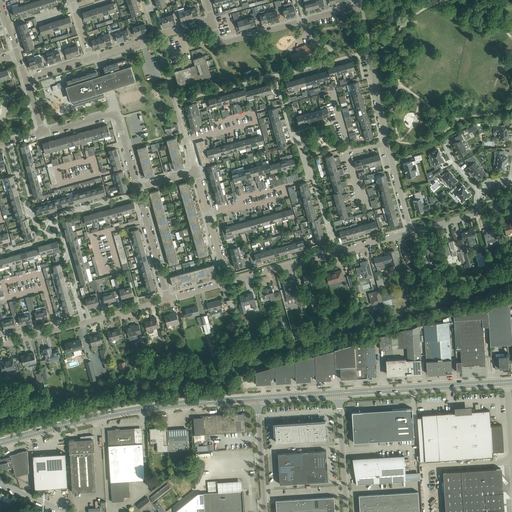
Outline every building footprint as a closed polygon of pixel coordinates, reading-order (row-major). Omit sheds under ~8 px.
[(45,7),(43,0),(39,0),(37,1),(39,9),(45,7)] [(285,8),(282,8),(279,0),(277,1),(280,13),(283,12),(284,17),(290,16),(287,4),(284,5),(285,8)] [(287,3),(287,4),(290,16),(296,14),(293,4),(296,3),(294,0),(291,0),(292,2),(287,3)] [(309,0),(310,2),(312,7),(312,8),(315,8),(315,9),(318,8),(318,7),(316,0),(309,0)] [(39,9),(37,1),(31,3),(33,11),(39,9)] [(139,7),(137,1),(128,4),(130,10),(137,8),(139,7)] [(274,2),(276,9),(270,10),(273,20),(279,19),(278,14),(280,13),(277,1),(274,2)] [(306,10),(309,9),(309,10),(312,9),(312,8),(312,7),(310,2),(304,4),(306,10)] [(33,11),(31,3),(25,5),(27,13),(33,11)] [(116,11),(113,3),(107,5),(109,13),(116,11)] [(193,5),(189,6),(190,9),(193,18),(199,16),(197,11),(199,10),(197,3),(193,5)] [(21,6),(19,6),(21,15),(27,13),(25,5),(21,6)] [(109,13),(107,5),(101,7),(103,15),(109,13)] [(21,15),(19,6),(13,8),(15,17),(21,15)] [(261,22),(262,22),(262,23),(268,22),(265,12),(265,11),(259,13),(258,6),(255,7),(256,14),(259,13),(261,21),(261,22)] [(103,15),(101,7),(95,9),(97,17),(103,15)] [(139,7),(137,8),(130,10),(132,16),(141,13),(139,7)] [(252,8),(253,13),(250,13),(251,17),(248,18),(251,27),(256,25),(256,24),(257,24),(256,23),(254,14),(256,14),(255,7),(252,8)] [(97,17),(95,9),(89,10),(91,19),(97,17)] [(179,13),(177,9),(175,10),(175,12),(177,18),(180,17),(181,21),(187,19),(185,11),(179,13)] [(193,18),(190,9),(185,11),(187,19),(193,18)] [(89,10),(83,12),(85,21),(91,19),(89,10)] [(273,20),(270,10),(265,12),(268,22),(273,20)] [(172,13),(173,15),(167,16),(170,25),(176,23),(174,19),(177,18),(175,12),(172,13)] [(236,26),(238,25),(240,30),(245,28),(243,19),(239,20),(238,17),(239,17),(238,12),(237,12),(232,13),(236,26)] [(164,27),(170,25),(167,16),(161,18),(162,22),(164,27)] [(72,24),(70,17),(64,18),(66,27),(70,26),(72,32),(70,33),(71,36),(77,34),(74,23),(72,24)] [(66,27),(64,18),(58,20),(60,29),(66,27)] [(60,29),(58,20),(52,22),(54,31),(60,29)] [(54,31),(52,22),(46,24),(48,33),(54,31)] [(20,32),(28,29),(26,23),(18,26),(20,32)] [(46,24),(39,26),(42,34),(48,33),(46,24)] [(144,24),(140,25),(139,25),(141,34),(147,32),(144,24)] [(133,27),(132,26),(129,27),(131,32),(131,33),(134,32),(135,36),(141,34),(139,25),(133,27)] [(124,30),(121,31),(123,39),(124,40),(130,38),(129,37),(132,36),(131,33),(131,32),(129,27),(126,28),(127,29),(124,30)] [(123,39),(121,31),(118,32),(117,29),(116,28),(111,30),(112,32),(113,38),(114,40),(117,39),(118,42),(124,40),(123,39)] [(30,35),(28,29),(20,32),(22,38),(30,35)] [(113,38),(111,30),(108,31),(109,35),(103,37),(106,45),(112,43),(111,39),(113,38)] [(32,41),(30,35),(22,38),(24,44),(32,41)] [(106,45),(103,37),(97,39),(100,47),(106,45)] [(82,47),(79,38),(75,39),(77,45),(71,47),(74,56),(80,54),(78,48),(82,47)] [(97,39),(96,39),(92,40),(94,49),(100,47),(97,39)] [(24,44),(26,50),(34,47),(32,41),(24,44)] [(312,42),(295,49),(297,52),(290,55),(294,63),(317,54),(312,42)] [(58,50),(59,51),(53,53),(56,61),(62,59),(60,55),(63,55),(61,49),(60,46),(58,47),(58,50)] [(71,47),(65,49),(64,48),(61,49),(63,55),(66,54),(67,58),(74,56),(71,47)] [(53,53),(47,55),(46,54),(43,54),(46,62),(49,61),(49,63),(56,61),(53,53)] [(40,55),(41,57),(35,59),(38,67),(44,65),(43,63),(46,62),(43,54),(40,55)] [(197,73),(200,80),(211,76),(209,71),(211,70),(209,70),(204,55),(193,59),(195,66),(197,73)] [(35,59),(33,59),(29,61),(31,69),(38,67),(35,59)] [(172,66),(179,88),(189,85),(188,81),(199,77),(197,73),(195,66),(193,59),(172,66)] [(129,67),(126,60),(103,67),(106,75),(103,76),(103,75),(100,76),(100,77),(99,77),(97,71),(96,70),(91,71),(91,73),(86,74),(86,73),(85,73),(86,73),(77,76),(77,77),(72,79),(71,77),(71,78),(66,79),(67,81),(69,89),(75,87),(75,89),(71,90),(72,95),(77,93),(77,95),(72,97),(74,105),(105,96),(103,90),(108,88),(108,90),(111,89),(111,88),(113,87),(135,80),(135,81),(136,81),(131,65),(130,65),(131,67),(129,67)] [(354,69),(352,62),(346,63),(349,71),(354,69)] [(349,71),(346,63),(340,65),(342,73),(349,71)] [(342,73),(340,65),(334,67),(336,74),(342,73)] [(334,67),(328,68),(328,70),(330,76),(336,74),(334,67)] [(11,77),(7,69),(1,71),(5,79),(11,77)] [(330,76),(328,70),(322,72),(325,80),(331,78),(330,76)] [(325,80),(322,72),(316,74),(319,81),(325,80)] [(319,81),(316,74),(310,75),(313,83),(319,81)] [(313,83),(310,75),(304,77),(306,85),(313,83)] [(306,85),(304,77),(298,79),(300,86),(306,85)] [(300,86),(298,79),(292,80),(294,88),(300,86)] [(294,88),(292,80),(286,82),(289,93),(295,91),(294,88)] [(358,82),(357,82),(350,84),(352,90),(360,88),(358,82)] [(272,92),(270,84),(264,86),(266,94),(272,92)] [(266,94),(264,86),(258,88),(260,96),(266,94)] [(260,96),(258,88),(251,90),(254,97),(260,96)] [(361,94),(360,88),(352,90),(353,96),(361,94)] [(246,91),(245,89),(239,91),(241,99),(247,97),(246,93),(245,91),(246,91)] [(245,91),(246,93),(247,97),(247,99),(254,97),(251,90),(246,91),(245,91)] [(241,99),(239,91),(233,93),(235,100),(241,99)] [(235,100),(233,93),(227,94),(229,102),(235,100)] [(229,102),(227,94),(221,96),(223,104),(229,102)] [(361,94),(353,96),(351,97),(352,103),(355,102),(363,100),(361,94)] [(223,104),(221,96),(214,98),(217,105),(223,104)] [(217,105),(214,98),(208,99),(210,104),(210,107),(217,105)] [(365,106),(363,100),(355,102),(357,108),(365,106)] [(187,112),(195,110),(193,104),(185,106),(187,112)] [(320,107),(321,110),(323,117),(329,116),(326,105),(320,107)] [(366,112),(365,106),(357,108),(358,114),(366,112)] [(266,112),(267,116),(267,117),(270,116),(278,114),(276,108),(268,110),(269,111),(266,112)] [(196,116),(195,110),(187,112),(189,118),(196,116)] [(323,117),(321,110),(315,111),(317,119),(323,117)] [(317,119),(315,111),(309,113),(311,121),(317,119)] [(368,118),(366,112),(358,114),(360,120),(368,118)] [(311,121),(309,113),(303,115),(305,122),(311,121)] [(280,120),(278,114),(270,116),(272,122),(280,120)] [(305,122),(303,115),(296,116),(299,124),(305,122)] [(198,122),(196,116),(189,118),(190,124),(198,122)] [(360,120),(357,121),(359,127),(370,124),(368,118),(360,120)] [(281,126),(280,120),(272,122),(274,128),(281,126)] [(190,124),(192,130),(200,128),(198,122),(190,124)] [(172,123),(168,124),(166,126),(165,127),(167,135),(175,132),(178,127),(177,123),(174,124),(172,123)] [(370,124),(359,127),(360,133),(363,132),(371,130),(370,124)] [(477,124),(467,129),(469,133),(478,128),(477,126),(477,124)] [(508,131),(508,129),(507,124),(498,125),(498,127),(494,127),(494,132),(499,131),(499,140),(504,140),(504,139),(505,139),(508,139),(508,134),(508,133),(508,131)] [(109,130),(107,125),(101,127),(104,137),(106,137),(105,136),(110,135),(110,137),(115,136),(113,129),(109,130)] [(283,132),(281,126),(274,128),(275,135),(283,132)] [(104,137),(101,127),(96,128),(98,139),(104,137)] [(98,139),(96,128),(90,130),(93,140),(98,139)] [(90,130),(84,132),(87,142),(93,140),(90,130)] [(363,132),(364,134),(365,139),(373,137),(371,130),(363,132)] [(251,132),(252,137),(249,138),(251,146),(257,145),(254,131),(251,132)] [(258,136),(257,131),(254,131),(257,145),(264,143),(261,135),(258,136)] [(87,142),(84,132),(78,133),(81,144),(87,142)] [(285,138),(283,132),(275,135),(277,141),(284,139),(285,138)] [(81,144),(78,133),(72,135),(75,145),(81,144)] [(246,139),(245,134),(242,135),(245,148),(251,146),(249,138),(246,139)] [(459,157),(467,153),(462,142),(464,141),(461,134),(455,137),(457,142),(453,144),(459,157)] [(75,145),(72,135),(66,137),(69,147),(75,145)] [(239,136),(240,141),(237,142),(239,150),(245,148),(242,135),(239,136)] [(69,147),(66,137),(60,138),(63,149),(69,147)] [(234,142),(232,137),(230,138),(233,151),(239,150),(237,142),(234,142)] [(63,149),(60,138),(54,140),(57,150),(63,149)] [(168,148),(170,155),(180,152),(179,149),(180,149),(178,141),(177,141),(176,138),(166,140),(168,148)] [(227,139),(228,144),(225,145),(227,153),(233,151),(230,138),(227,139)] [(285,138),(284,139),(277,141),(279,147),(286,145),(285,138)] [(57,150),(54,140),(48,141),(51,152),(57,150)] [(211,164),(209,158),(208,156),(206,148),(205,145),(204,140),(195,142),(202,167),(211,164)] [(51,152),(48,141),(42,143),(45,154),(51,152)] [(215,142),(216,147),(213,148),(215,156),(221,155),(217,141),(215,142)] [(222,146),(220,141),(217,141),(221,155),(227,153),(225,145),(222,146)] [(157,150),(156,148),(159,147),(158,143),(151,145),(152,151),(157,150)] [(30,151),(28,144),(20,146),(22,153),(30,151)] [(206,148),(208,156),(209,158),(215,156),(213,148),(210,149),(208,144),(205,145),(206,148)] [(140,160),(141,163),(150,160),(146,146),(137,149),(138,152),(137,152),(139,160),(140,160)] [(115,149),(114,149),(109,151),(110,157),(118,155),(116,148),(115,149)] [(431,172),(426,174),(428,179),(433,176),(435,175),(443,171),(440,166),(440,167),(439,164),(444,161),(443,161),(444,160),(440,153),(439,153),(438,150),(434,151),(431,152),(432,153),(430,154),(436,165),(437,168),(435,169),(431,172)] [(32,157),(30,151),(22,153),(24,159),(32,157)] [(504,151),(494,151),(494,156),(498,157),(495,169),(499,170),(501,170),(504,171),(505,165),(506,165),(506,162),(507,157),(504,156),(504,151)] [(180,152),(170,155),(173,162),(173,165),(175,170),(184,167),(183,163),(184,163),(182,156),(181,156),(180,152)] [(242,159),(243,162),(255,159),(253,152),(247,154),(248,157),(242,159)] [(292,154),(289,155),(286,155),(287,160),(289,168),(295,166),(293,158),(292,154)] [(334,158),(333,154),(325,157),(327,163),(340,159),(339,156),(334,158)] [(381,162),(379,154),(373,156),(375,164),(381,162)] [(120,161),(118,155),(110,157),(112,163),(120,161)] [(375,164),(373,156),(367,158),(369,165),(375,164)] [(34,163),(32,157),(24,159),(26,165),(34,163)] [(369,165),(367,158),(361,159),(363,167),(369,165)] [(54,159),(51,160),(52,164),(47,165),(48,167),(53,166),(56,165),(54,159)] [(341,162),(340,159),(327,163),(329,169),(336,167),(335,163),(341,162)] [(361,159),(354,161),(357,169),(363,167),(361,159)] [(150,160),(141,163),(142,167),(141,167),(143,174),(144,174),(145,178),(146,178),(154,175),(150,160)] [(289,168),(287,160),(281,162),(283,169),(289,168)] [(112,163),(112,165),(114,169),(122,167),(120,161),(112,163)] [(405,172),(407,178),(416,176),(415,175),(414,171),(417,171),(415,165),(414,161),(412,161),(403,164),(404,169),(404,170),(405,170),(405,172)] [(471,169),(470,170),(471,172),(471,171),(477,179),(479,177),(480,178),(483,175),(482,174),(485,172),(482,169),(481,170),(477,165),(478,165),(475,161),(468,167),(471,169)] [(283,169),(281,162),(275,163),(277,171),(283,169)] [(35,169),(34,163),(26,165),(27,171),(35,169)] [(268,163),(262,165),(264,172),(270,171),(269,165),(268,163)] [(269,165),(270,171),(271,173),(277,171),(275,163),(269,165)] [(209,173),(217,171),(215,164),(207,167),(209,173)] [(264,172),(262,165),(256,166),(258,174),(264,172)] [(258,174),(256,166),(250,168),(252,176),(255,175),(256,176),(255,178),(256,182),(258,182),(258,183),(260,182),(258,174)] [(337,170),(336,167),(329,169),(330,175),(343,171),(342,168),(337,170)] [(38,168),(35,169),(27,171),(29,177),(37,175),(40,174),(38,168)] [(252,176),(250,168),(244,170),(246,178),(252,176)] [(238,171),(237,169),(231,171),(234,181),(240,179),(238,171)] [(246,178),(244,170),(238,171),(240,179),(246,178)] [(124,177),(123,171),(115,173),(116,179),(116,180),(124,177)] [(218,177),(217,171),(209,173),(210,179),(218,177)] [(344,174),(343,171),(330,175),(332,181),(340,179),(339,176),(344,174)] [(445,173),(440,177),(449,188),(457,180),(449,171),(446,174),(445,173)] [(386,181),(385,174),(377,177),(378,183),(386,181)] [(13,175),(12,176),(9,177),(5,178),(7,184),(15,182),(13,175)] [(39,181),(37,175),(29,177),(31,184),(39,181)] [(433,176),(428,179),(429,185),(429,184),(431,183),(430,182),(433,179),(434,180),(436,178),(435,175),(433,176)] [(124,177),(116,180),(116,179),(114,180),(115,186),(118,186),(126,184),(124,177)] [(220,183),(218,177),(210,179),(212,185),(220,183)] [(341,182),(340,179),(332,181),(334,187),(347,183),(346,181),(341,182)] [(41,188),(39,181),(31,184),(32,190),(41,188)] [(388,187),(386,181),(378,183),(380,189),(388,187)] [(16,188),(15,182),(7,184),(8,190),(16,188)] [(183,199),(192,197),(191,193),(192,193),(190,185),(189,186),(188,182),(176,185),(177,189),(178,189),(180,196),(182,196),(183,199)] [(308,188),(306,182),(298,184),(300,190),(308,188)] [(222,189),(220,183),(212,185),(214,191),(222,189)] [(347,186),(347,183),(334,187),(335,193),(340,192),(341,192),(343,191),(342,188),(347,186)] [(114,187),(109,188),(109,191),(115,190),(119,189),(120,192),(128,190),(126,184),(118,186),(115,186),(114,187)] [(462,202),(470,194),(463,185),(458,189),(455,186),(448,192),(454,198),(456,196),(462,202)] [(106,194),(104,187),(97,189),(99,196),(106,194)] [(388,187),(380,189),(377,190),(379,196),(382,195),(390,193),(388,187)] [(18,194),(16,188),(8,190),(10,197),(18,194)] [(41,188),(32,190),(34,196),(42,194),(41,188)] [(310,194),(308,188),(300,190),(302,196),(310,194)] [(99,196),(97,189),(91,191),(93,198),(99,196)] [(223,195),(222,189),(214,191),(216,197),(223,195)] [(152,204),(153,207),(163,205),(159,190),(149,193),(150,196),(149,197),(152,204)] [(93,198),(91,191),(85,192),(87,200),(93,198)] [(414,206),(415,205),(415,207),(415,208),(416,212),(430,209),(429,204),(422,206),(419,195),(420,195),(419,191),(413,193),(414,193),(416,200),(413,201),(414,206)] [(341,192),(340,192),(335,193),(333,193),(335,200),(348,196),(347,193),(342,195),(341,192)] [(73,196),(72,193),(66,194),(66,197),(68,205),(75,203),(73,196)] [(391,199),(390,193),(382,195),(383,201),(391,199)] [(20,200),(18,194),(10,197),(12,203),(20,200)] [(81,201),(79,194),(73,196),(75,203),(81,201)] [(310,194),(302,196),(299,197),(301,203),(304,203),(311,200),(310,194)] [(216,197),(217,203),(225,201),(223,195),(216,197)] [(349,199),(348,196),(335,200),(337,206),(344,204),(345,204),(344,200),(349,199)] [(68,205),(66,197),(60,199),(62,205),(62,206),(68,205)] [(193,200),(192,197),(183,199),(187,214),(196,211),(195,207),(196,207),(194,200),(193,200)] [(62,206),(62,205),(60,199),(54,201),(56,208),(62,206)] [(393,205),(391,199),(383,201),(385,207),(393,205)] [(22,207),(20,200),(12,203),(13,209),(22,207)] [(313,206),(311,200),(304,203),(305,209),(313,206)] [(54,201),(54,202),(48,204),(51,212),(57,210),(56,208),(54,201)] [(136,210),(133,202),(127,204),(129,212),(136,210)] [(287,204),(289,209),(286,210),(288,218),(294,216),(292,208),(290,203),(287,204)] [(51,212),(48,204),(42,206),(44,214),(51,212)] [(129,212),(127,204),(121,206),(123,214),(129,212)] [(345,204),(344,204),(337,206),(338,212),(351,208),(351,205),(345,207),(345,204)] [(163,205),(153,207),(154,211),(153,211),(155,216),(156,218),(157,222),(167,219),(163,205)] [(395,211),(393,205),(385,207),(387,213),(395,211)] [(42,206),(41,206),(36,207),(38,215),(44,214),(42,206)] [(123,214),(121,206),(115,207),(117,215),(123,214)] [(282,211),(281,206),(278,207),(282,220),(288,218),(286,210),(282,211)] [(313,206),(305,209),(303,209),(304,215),(307,215),(314,213),(315,213),(315,212),(316,212),(315,209),(314,209),(313,206)] [(23,213),(22,207),(13,209),(15,215),(22,213),(23,213)] [(117,215),(115,207),(108,209),(111,217),(117,215)] [(275,207),(277,213),(274,213),(276,221),(282,220),(278,207),(275,207)] [(340,218),(348,216),(347,213),(352,211),(351,208),(338,212),(340,218)] [(111,217),(108,209),(102,211),(105,219),(111,217)] [(270,214),(269,209),(266,210),(270,223),(276,221),(274,213),(270,214)] [(263,211),(265,216),(261,217),(264,225),(270,223),(266,210),(263,211)] [(105,219),(102,211),(96,213),(98,221),(105,219)] [(197,215),(196,211),(187,214),(191,228),(200,225),(199,222),(200,222),(198,214),(197,215)] [(395,211),(387,213),(384,214),(385,220),(388,219),(396,217),(395,211)] [(258,218),(257,212),(254,213),(257,226),(264,225),(261,217),(258,218)] [(23,213),(22,213),(15,215),(17,222),(19,221),(25,219),(23,213)] [(98,221),(96,213),(90,214),(92,222),(93,226),(96,225),(95,221),(98,221)] [(251,214),(252,219),(249,220),(251,228),(257,226),(254,213),(251,214)] [(315,213),(314,213),(307,215),(309,221),(311,220),(316,218),(315,213)] [(90,214),(84,216),(86,224),(92,222),(90,214)] [(246,221),(245,216),(242,217),(245,230),(251,228),(249,220),(246,221)] [(239,217),(240,223),(237,224),(239,231),(245,230),(242,217),(239,217)] [(396,217),(388,219),(390,225),(398,223),(396,217)] [(29,225),(27,218),(25,219),(19,221),(21,227),(29,225)] [(160,233),(161,236),(171,234),(169,226),(172,225),(170,218),(167,219),(157,222),(158,225),(157,225),(160,233)] [(317,218),(316,218),(311,220),(312,226),(320,224),(318,218),(317,218)] [(72,226),(71,224),(70,219),(62,221),(64,228),(72,226)] [(234,224),(232,219),(230,220),(233,233),(239,231),(237,224),(234,224)] [(484,224),(481,224),(482,229),(495,226),(494,221),(489,222),(488,219),(483,221),(484,224)] [(228,226),(225,227),(227,235),(233,233),(230,220),(227,221),(228,226)] [(378,229),(376,221),(370,223),(372,231),(378,229)] [(511,222),(508,224),(508,223),(503,224),(506,232),(511,231),(511,232),(511,231),(511,222)] [(372,231),(370,223),(364,224),(366,232),(372,231)] [(322,230),(320,224),(312,226),(314,232),(322,230)] [(366,232),(364,224),(358,226),(360,234),(366,232)] [(30,231),(29,225),(21,227),(22,233),(30,231)] [(194,242),(195,243),(204,240),(203,236),(204,236),(202,229),(201,229),(200,225),(191,228),(194,242)] [(73,232),(72,226),(64,228),(65,234),(73,232)] [(133,226),(127,228),(128,232),(131,231),(133,237),(141,235),(139,228),(134,230),(133,226)] [(360,234),(358,226),(352,228),(354,236),(360,234)] [(354,236),(352,228),(345,229),(348,237),(354,236)] [(460,249),(461,252),(462,251),(467,250),(466,246),(467,246),(467,247),(473,245),(472,244),(478,242),(477,239),(475,232),(473,228),(469,229),(470,231),(461,233),(462,238),(457,240),(460,249)] [(487,233),(484,234),(485,238),(486,243),(497,240),(497,238),(496,233),(494,234),(493,228),(492,229),(493,229),(486,231),(486,230),(487,233)] [(348,237),(345,229),(339,231),(341,239),(348,237)] [(323,236),(322,230),(314,232),(316,238),(323,236)] [(22,233),(23,235),(24,240),(32,237),(30,231),(22,233)] [(73,232),(65,234),(67,240),(69,240),(75,238),(73,232)] [(10,241),(8,233),(1,234),(3,242),(10,241)] [(171,234),(161,236),(162,240),(162,243),(163,245),(164,247),(165,251),(175,248),(171,234)] [(142,241),(141,235),(133,237),(134,244),(142,241)] [(316,238),(316,240),(317,245),(325,242),(323,236),(316,238)] [(77,238),(75,238),(69,240),(71,246),(79,244),(77,238)] [(204,240),(195,243),(199,257),(208,254),(207,251),(208,250),(206,243),(205,243),(204,240)] [(305,248),(303,240),(297,242),(299,250),(305,248)] [(453,240),(448,242),(449,245),(442,247),(443,252),(445,256),(452,254),(452,256),(457,254),(454,245),(453,240)] [(60,252),(57,241),(51,243),(54,253),(60,252)] [(144,247),(142,241),(134,244),(136,250),(144,247)] [(284,243),(285,245),(287,253),(293,251),(291,243),(290,244),(290,241),(284,243)] [(299,250),(297,242),(291,243),(293,251),(299,250)] [(54,253),(51,243),(45,245),(47,253),(48,255),(54,253)] [(80,250),(79,244),(71,246),(73,252),(80,250)] [(45,245),(38,246),(39,248),(41,254),(47,253),(45,245)] [(285,245),(279,247),(281,255),(287,253),(285,245)] [(429,253),(423,255),(423,254),(425,259),(426,263),(438,259),(435,251),(433,246),(427,248),(429,253)] [(146,254),(144,247),(136,250),(138,256),(146,254)] [(239,253),(238,247),(230,249),(232,255),(239,253)] [(281,255),(279,247),(273,248),(274,254),(275,256),(281,255)] [(406,254),(407,259),(410,260),(415,259),(412,248),(408,249),(408,247),(402,249),(404,255),(406,254)] [(41,254),(39,248),(33,250),(35,258),(36,261),(39,260),(38,257),(41,256),(41,254)] [(175,248),(165,251),(166,254),(166,257),(167,259),(167,262),(168,261),(169,265),(179,262),(175,248)] [(275,256),(274,254),(273,248),(266,250),(269,258),(275,256)] [(35,258),(33,250),(26,252),(28,260),(35,258)] [(82,256),(80,250),(73,252),(74,259),(82,256)] [(258,253),(257,250),(253,251),(256,262),(263,260),(260,252),(258,253)] [(263,260),(269,258),(266,250),(260,252),(263,260)] [(398,263),(395,251),(388,253),(389,254),(391,261),(392,265),(394,265),(398,263)] [(28,260),(26,252),(20,253),(22,261),(28,260)] [(22,261),(20,253),(14,255),(16,263),(22,261)] [(241,259),(239,253),(232,255),(233,261),(241,259)] [(147,260),(146,254),(138,256),(139,262),(147,260)] [(389,254),(379,257),(374,258),(377,269),(385,267),(383,263),(391,261),(389,254)] [(16,263),(14,255),(8,257),(10,265),(16,263)] [(84,263),(82,256),(74,259),(76,265),(84,263)] [(10,265),(8,257),(2,258),(4,266),(10,265)] [(241,259),(233,261),(235,267),(246,264),(244,258),(241,259)] [(149,266),(147,260),(139,262),(141,268),(149,266)] [(362,267),(356,268),(357,273),(358,276),(357,276),(358,280),(359,281),(365,279),(372,277),(369,265),(368,261),(361,263),(361,264),(362,267)] [(60,263),(52,266),(50,266),(50,269),(53,269),(54,272),(62,270),(60,263)] [(85,269),(84,263),(76,265),(78,271),(85,269)] [(199,269),(202,278),(205,277),(205,278),(213,276),(212,275),(216,274),(214,265),(206,267),(199,269)] [(151,272),(149,266),(141,268),(143,274),(151,272)] [(87,275),(85,269),(78,271),(79,277),(87,275)] [(198,279),(202,278),(199,269),(185,273),(187,282),(191,281),(191,282),(198,280),(198,279)] [(64,276),(62,270),(54,272),(56,278),(64,276)] [(342,271),(338,273),(338,271),(326,274),(329,284),(344,280),(342,271)] [(375,272),(379,287),(379,288),(385,287),(383,278),(381,278),(379,271),(375,272)] [(152,278),(151,272),(143,274),(144,280),(152,278)] [(187,282),(185,273),(170,277),(173,286),(176,285),(176,286),(184,284),(184,283),(187,282)] [(315,288),(314,284),(313,281),(313,279),(311,274),(303,276),(304,281),(305,283),(308,282),(310,289),(315,288)] [(87,275),(79,277),(81,283),(88,281),(89,281),(87,275)] [(65,282),(64,276),(56,278),(57,284),(65,282)] [(104,277),(99,278),(96,279),(98,290),(100,295),(103,294),(104,300),(104,301),(105,303),(111,301),(108,293),(107,289),(104,290),(103,287),(101,287),(100,283),(105,282),(104,277)] [(319,290),(325,288),(322,277),(316,279),(319,290)] [(154,284),(152,278),(144,280),(146,287),(154,284)] [(89,281),(88,281),(89,286),(94,285),(94,286),(95,291),(98,290),(96,279),(89,281)] [(286,281),(282,282),(283,284),(284,287),(286,296),(287,299),(295,297),(296,302),(296,303),(301,307),(304,306),(302,300),(301,295),(299,291),(296,292),(293,280),(286,282),(286,281)] [(67,288),(65,282),(57,284),(59,291),(66,289),(67,288)] [(130,283),(124,285),(125,288),(127,296),(133,295),(130,283)] [(154,284),(146,287),(148,293),(156,290),(154,284)] [(67,288),(66,289),(59,291),(61,297),(69,294),(67,288)] [(272,288),(266,289),(265,288),(261,289),(262,294),(263,299),(270,298),(271,301),(278,298),(281,297),(280,292),(273,293),(272,288)] [(381,296),(381,297),(382,301),(391,299),(392,299),(402,296),(409,294),(407,288),(400,290),(381,296)] [(117,292),(117,290),(108,293),(111,301),(116,299),(114,293),(117,292)] [(42,298),(42,300),(43,300),(45,306),(40,307),(43,320),(49,319),(47,311),(49,310),(44,292),(41,293),(42,298)] [(96,293),(91,295),(91,297),(94,306),(99,304),(96,293)] [(240,297),(240,298),(241,304),(239,304),(241,309),(242,313),(246,312),(244,305),(252,302),(252,301),(255,301),(253,293),(247,294),(248,295),(240,297)] [(69,294),(61,297),(59,297),(59,300),(62,299),(62,303),(70,301),(69,294)] [(321,299),(320,294),(312,296),(314,305),(319,304),(320,305),(322,304),(321,299)] [(374,297),(370,299),(372,305),(382,302),(382,301),(381,297),(380,294),(373,296),(374,297)] [(34,309),(32,301),(31,296),(28,297),(33,315),(35,314),(38,322),(43,320),(40,307),(34,309)] [(28,297),(25,298),(27,302),(29,310),(23,312),(26,323),(32,322),(30,315),(33,315),(28,297)] [(94,306),(91,297),(86,299),(88,307),(94,306)] [(215,303),(212,304),(211,302),(207,303),(209,311),(210,310),(211,314),(222,311),(221,307),(222,307),(220,299),(214,301),(215,303)] [(15,312),(12,301),(9,302),(13,315),(7,316),(10,328),(16,326),(15,324),(16,324),(15,323),(14,320),(17,319),(16,317),(15,312)] [(72,307),(70,301),(62,303),(64,309),(72,307)] [(510,301),(487,307),(489,326),(491,366),(495,366),(495,369),(508,368),(508,361),(511,361),(511,317),(511,318),(510,301)] [(185,309),(186,311),(187,317),(199,314),(197,306),(192,307),(193,308),(186,310),(185,309)] [(57,318),(59,317),(59,316),(60,313),(65,312),(66,315),(74,313),(72,307),(64,309),(57,311),(55,311),(57,318)] [(483,327),(489,326),(487,307),(484,307),(453,311),(456,350),(460,350),(461,360),(456,361),(456,371),(457,371),(462,371),(462,368),(461,365),(462,365),(461,365),(479,364),(479,366),(485,365),(485,364),(485,359),(483,327)] [(18,313),(19,316),(16,317),(17,319),(19,319),(21,325),(26,323),(23,312),(18,313)] [(172,313),(172,314),(165,316),(167,326),(176,323),(176,324),(179,323),(177,317),(176,312),(172,313)] [(199,319),(200,325),(206,323),(208,333),(212,332),(210,325),(209,323),(209,322),(207,315),(204,316),(200,317),(200,319),(199,319)] [(7,316),(2,318),(2,321),(3,323),(3,324),(4,326),(4,328),(5,329),(10,328),(7,316)] [(151,319),(152,320),(145,322),(146,326),(147,332),(149,333),(150,333),(152,332),(153,331),(154,330),(153,329),(159,327),(156,317),(151,319)] [(451,359),(448,322),(424,325),(425,341),(426,361),(427,372),(427,373),(452,372),(452,371),(451,359)] [(129,336),(130,339),(136,337),(135,334),(136,334),(140,333),(140,329),(138,325),(132,326),(132,325),(126,327),(128,331),(129,336)] [(398,332),(384,336),(379,336),(380,349),(407,347),(408,360),(406,360),(406,358),(405,358),(396,359),(386,360),(386,367),(387,366),(388,374),(397,374),(406,373),(406,374),(412,374),(412,373),(420,372),(420,365),(421,364),(421,359),(419,326),(398,332)] [(119,329),(112,331),(108,332),(110,340),(122,337),(119,329)] [(102,342),(101,339),(100,334),(90,337),(93,348),(97,347),(96,344),(102,342)] [(81,339),(65,344),(68,352),(83,348),(81,339)] [(374,339),(354,344),(356,368),(361,367),(362,377),(377,376),(374,339)] [(354,344),(354,343),(339,348),(334,350),(335,367),(340,367),(340,372),(340,379),(357,378),(356,368),(354,344)] [(51,348),(50,348),(44,350),(47,361),(60,357),(58,351),(51,353),(49,348),(51,348)] [(103,363),(104,363),(109,361),(106,349),(100,350),(103,363)] [(334,350),(314,355),(315,373),(316,380),(331,379),(330,372),(335,372),(335,367),(334,350)] [(36,362),(35,357),(34,352),(21,356),(24,364),(27,363),(27,364),(36,362)] [(294,360),(295,375),(295,376),(296,381),(311,380),(310,374),(315,373),(314,355),(294,360)] [(2,372),(17,368),(18,371),(21,370),(20,367),(19,362),(14,363),(13,358),(12,358),(7,360),(7,361),(0,363),(0,362),(0,363),(0,364),(1,367),(2,372)] [(133,362),(135,370),(144,367),(143,363),(140,364),(139,359),(135,360),(135,362),(133,362)] [(290,375),(295,375),(294,360),(275,366),(275,376),(276,383),(291,382),(290,375)] [(275,376),(275,366),(255,371),(256,384),(271,383),(270,376),(275,376)] [(413,423),(412,408),(392,409),(392,412),(360,412),(360,410),(359,410),(359,411),(352,411),(353,427),(353,432),(353,437),(354,442),(359,442),(364,441),(364,442),(364,441),(369,441),(368,437),(378,437),(379,440),(378,440),(378,441),(379,441),(384,440),(389,440),(388,436),(393,436),(398,435),(399,439),(398,439),(399,439),(404,439),(409,439),(414,438),(414,439),(414,438),(413,433),(414,433),(413,433),(413,428),(413,423)] [(417,418),(420,461),(439,460),(493,457),(492,451),(503,451),(501,425),(491,425),(490,410),(471,411),(470,411),(470,412),(461,412),(454,412),(436,414),(436,417),(425,418),(425,417),(422,418),(417,418)] [(244,413),(202,416),(202,417),(193,417),(194,435),(237,432),(240,432),(246,431),(244,413)] [(325,434),(326,434),(326,432),(325,432),(325,428),(325,426),(325,422),(325,421),(324,421),(320,421),(319,421),(315,422),(315,421),(314,421),(314,422),(312,422),(310,422),(309,422),(305,422),(304,422),(300,422),(299,422),(299,423),(295,423),(294,423),(290,423),(289,423),(285,423),(284,423),(280,424),(279,424),(275,424),(274,424),(274,425),(275,425),(275,429),(275,431),(275,435),(276,442),(326,439),(326,438),(325,434)] [(162,428),(149,428),(150,433),(150,438),(157,438),(157,442),(158,452),(164,451),(168,451),(188,450),(187,444),(187,434),(187,429),(167,430),(167,425),(166,426),(162,426),(162,428)] [(145,480),(142,443),(141,428),(134,428),(107,430),(112,502),(124,501),(124,497),(130,497),(129,481),(145,480)] [(80,436),(80,440),(74,440),(74,439),(69,439),(72,492),(96,491),(93,452),(94,452),(93,435),(80,436)] [(0,468),(13,465),(16,477),(29,473),(28,450),(10,455),(10,457),(0,459),(0,468)] [(278,453),(280,484),(304,482),(327,481),(328,481),(327,469),(327,463),(326,450),(314,451),(278,453)] [(34,455),(33,455),(35,489),(68,487),(66,453),(64,453),(64,454),(46,455),(34,455)] [(372,458),(355,459),(355,473),(354,473),(355,475),(356,475),(356,479),(356,484),(406,481),(404,456),(372,458)] [(502,511),(502,509),(503,509),(503,508),(502,508),(501,492),(502,492),(501,492),(501,484),(498,481),(501,478),(498,475),(500,473),(500,469),(500,468),(493,468),(444,471),(444,472),(445,472),(445,486),(440,486),(441,492),(442,492),(442,495),(446,495),(447,511),(445,511),(502,511)] [(208,492),(218,492),(217,481),(207,481),(208,492)] [(150,497),(148,498),(152,502),(152,503),(157,499),(171,488),(168,483),(150,497)] [(243,511),(242,490),(204,493),(204,507),(197,508),(196,511),(243,511)] [(359,511),(412,511),(419,511),(418,491),(359,495),(359,511)] [(334,511),(334,496),(319,497),(276,500),(276,511),(334,511)] [(152,502),(148,498),(147,497),(141,502),(137,505),(141,510),(152,502)] [(165,511),(166,511),(158,500),(154,503),(158,508),(157,509),(159,511),(158,511),(165,511)]
